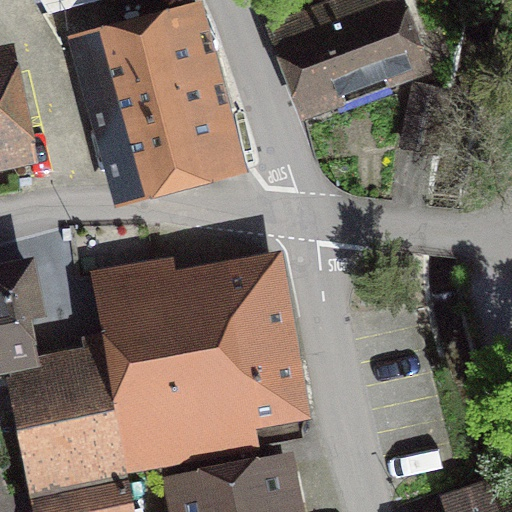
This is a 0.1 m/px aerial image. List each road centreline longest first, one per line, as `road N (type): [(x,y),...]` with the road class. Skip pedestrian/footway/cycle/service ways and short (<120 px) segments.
road 1 (unclassified): [(374,511),(292,214)]
road 2 (residential): [(292,214),(41,206),(0,216)]
road 3 (unclassified): [(292,214),(280,120),(223,0)]
road 4 (residential): [(292,214),(511,233)]
